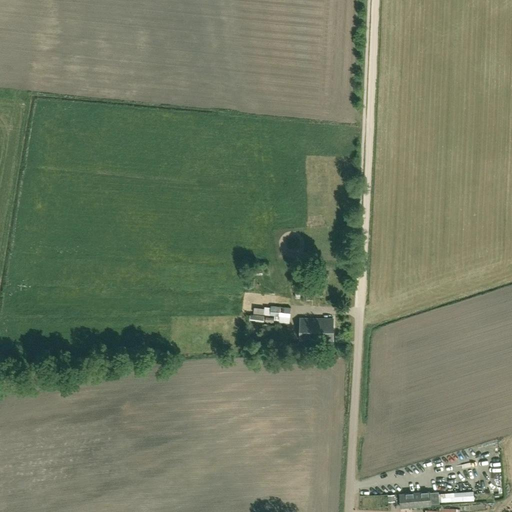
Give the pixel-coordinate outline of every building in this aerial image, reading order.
[(306,300),(315,299),(314,285),(305,286),(306,300)] [(290,318),(291,308),(271,306),(270,315),(290,318)] [(332,341),(333,319),(300,319),(300,341),(332,341)] [(273,334),(274,334),(272,351),(286,353),(289,328),(264,325),(264,333),(266,333),(265,340),(272,341),(273,334)] [(430,494),(430,492),(426,492),(400,494),(401,508),(431,506),(431,503),(439,502),(439,493),(430,494)]
